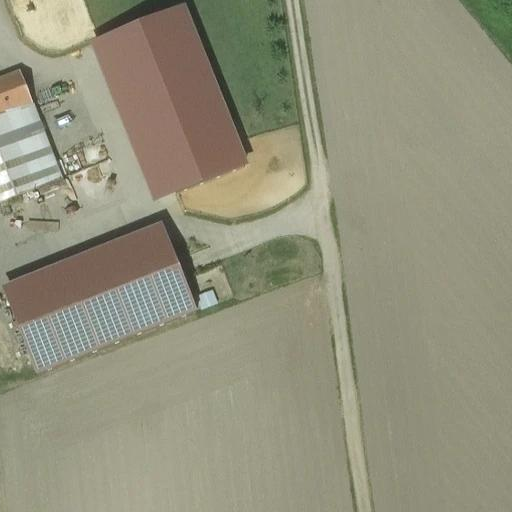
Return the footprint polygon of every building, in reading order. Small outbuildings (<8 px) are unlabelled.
[(244,171),(181,12),(112,39),(91,47),(155,207),(175,199),(244,171)] [(43,103),(31,72),(20,76),(32,107),(43,103)] [(19,75),(0,83),(0,121),(32,108),(32,107),(20,76),(19,75)] [(32,108),(0,121),(0,206),(61,182),(32,108)] [(3,291),(10,309),(169,246),(162,228),(3,291)] [(169,246),(10,309),(37,377),(196,314),(169,246)]
